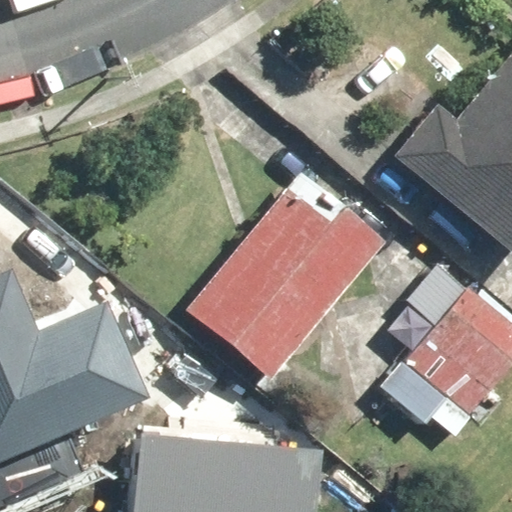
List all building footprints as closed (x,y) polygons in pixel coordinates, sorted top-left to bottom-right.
[(391,148),(511,244),(511,51),(485,31),(391,148)] [(179,297),(264,373),(384,238),(300,163),(179,297)] [(472,408),(511,359),(511,328),(464,290),(409,357),(472,408)] [(103,292),(0,328),(0,456),(144,406),(103,292)] [(129,418),(116,511),(304,511),(314,443),(129,418)] [(485,511),(461,485),(432,511),(485,511)]
